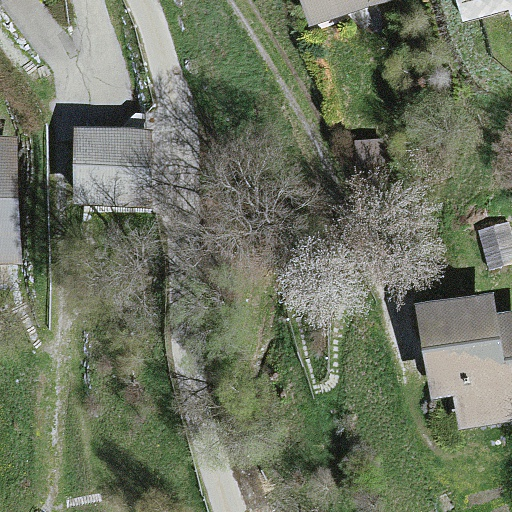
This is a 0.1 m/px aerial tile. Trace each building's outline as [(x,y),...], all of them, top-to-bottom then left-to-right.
[(392,0),(295,0),(304,33),(395,10),(392,0)] [(511,0),(455,0),(464,30),(511,15),(511,0)] [(154,138),(78,138),(78,218),(154,218),(154,138)] [(15,142),(0,142),(0,277),(22,276),(15,142)] [(493,297),(413,312),(430,403),(458,398),(465,434),(511,425),(511,313),(497,317),(493,297)]
